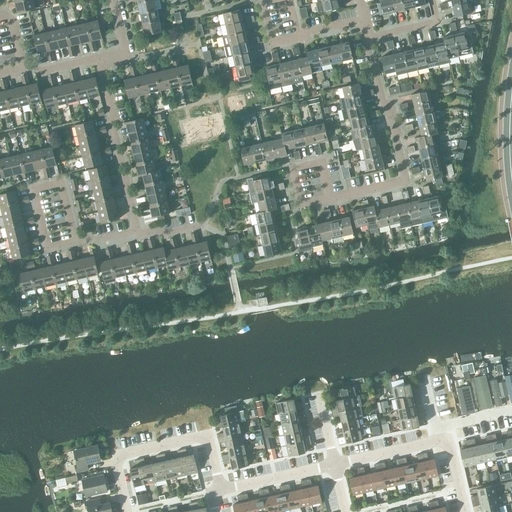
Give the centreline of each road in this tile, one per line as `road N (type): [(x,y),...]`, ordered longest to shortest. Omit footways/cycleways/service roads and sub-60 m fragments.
road 1 (residential): [(77,242),(139,231),(104,61)]
road 2 (residential): [(334,199),(406,182),(367,37)]
road 3 (residential): [(129,511),(119,467),(133,452),(207,438),(221,490)]
